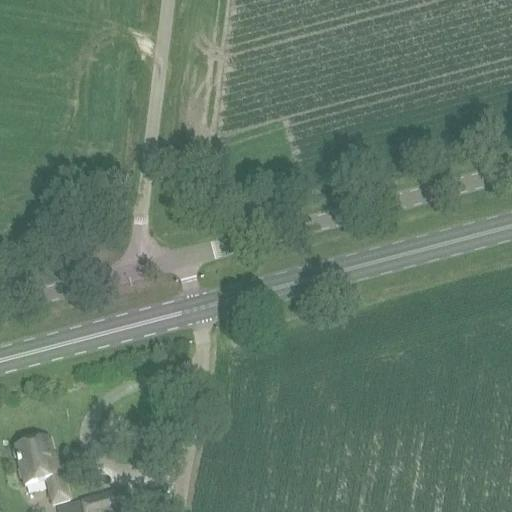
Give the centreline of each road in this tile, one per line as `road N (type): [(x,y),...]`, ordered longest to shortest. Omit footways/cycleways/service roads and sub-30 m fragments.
road 1 (unclassified): [(183,256),(511,170)]
road 2 (primary): [(196,307),(511,225)]
road 3 (unclassified): [(136,270),(168,0)]
road 4 (track): [(174,511),(202,371),(196,307)]
road 5 (primary): [(0,359),(196,307)]
road 6 (track): [(202,371),(155,377),(101,401),(86,436),(97,485)]
road 7 (unclassified): [(0,306),(136,270)]
